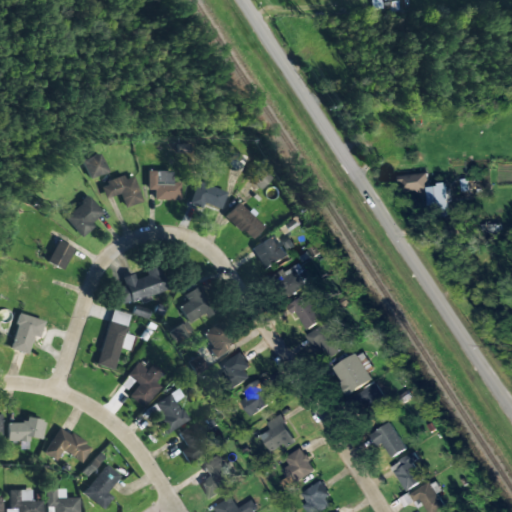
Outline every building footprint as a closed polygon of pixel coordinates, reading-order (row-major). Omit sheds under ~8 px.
[(108,173),(101,154),(83,160),(90,179),(108,173)] [(270,178),(257,165),(246,177),(258,189),(270,178)] [(146,190),(152,190),(153,201),(179,200),(179,182),(171,182),(171,171),(146,171),(146,190)] [(429,191),(427,173),(400,176),(402,193),(429,191)] [(131,177),(124,179),(123,176),(99,185),(104,199),(118,194),(123,208),(141,202),(131,177)] [(200,209),(202,204),(219,210),(226,193),(196,181),(187,204),(200,209)] [(430,210),(449,210),(448,185),(429,186),(430,210)] [(63,218),(81,238),(93,226),(91,223),(101,213),(86,196),(63,218)] [(251,217),(252,216),(237,202),(223,216),(249,241),(262,227),(251,217)] [(271,244),(268,238),(252,247),(264,270),(288,257),(279,240),(271,244)] [(63,270),(72,247),(55,241),(46,263),(63,270)] [(307,285),(300,275),(304,272),(299,264),(285,272),(284,270),(273,276),(288,298),(307,285)] [(118,304),(139,300),(139,303),(150,301),(149,295),(164,292),(158,266),(144,268),(146,277),(133,279),(132,275),(121,277),(123,286),(114,288),(118,304)] [(182,294),(186,303),(178,306),(186,323),(204,314),(205,317),(212,314),(200,286),(182,294)] [(287,306),(291,313),(296,311),(306,330),(323,321),(312,299),(304,303),(301,298),(287,306)] [(96,366),(113,370),(118,348),(128,350),(132,336),(124,334),(129,315),(109,310),(96,366)] [(31,336),(38,338),(42,320),(18,314),(9,349),(26,354),(31,336)] [(335,321),(310,334),(324,361),(343,350),(337,340),(344,336),(335,321)] [(214,357),(233,348),(221,322),(202,332),(214,357)] [(190,334),(185,323),(166,331),(171,342),(190,334)] [(333,367),(347,394),(373,381),(367,370),(371,368),(363,351),(333,367)] [(232,386),(246,377),(243,371),(250,367),(241,352),(219,365),(232,386)] [(186,362),(194,376),(206,369),(197,355),(186,362)] [(127,398),(142,409),(158,387),(153,383),(161,373),(150,364),(146,370),(135,362),(125,376),(137,384),(127,398)] [(272,404),(260,380),(246,387),(250,396),(241,400),(249,416),(272,404)] [(186,420),(174,402),(181,397),(176,389),(153,404),(161,417),(156,420),(165,434),(186,420)] [(266,423),(270,430),(260,436),(270,452),(293,438),(279,415),(266,423)] [(6,423),(5,442),(27,442),(27,438),(41,439),(42,419),(22,418),(22,423),(6,423)] [(390,460),(406,449),(390,423),(373,433),(390,460)] [(180,451),(185,462),(212,450),(202,427),(195,430),(193,425),(177,432),(185,449),(180,451)] [(61,451),(80,463),(90,447),(57,427),(42,454),(55,461),(61,451)] [(289,466),(283,470),(291,485),(314,473),(302,449),(285,457),(289,466)] [(414,463),(418,461),(415,454),(392,465),(404,491),(423,482),(414,463)] [(212,476),(199,484),(209,500),(234,484),(217,456),(204,463),(212,476)] [(111,497),(105,493),(118,476),(104,465),(81,494),(101,510),(111,497)] [(301,493),(307,504),(304,506),(306,511),(321,511),(333,506),(320,482),(301,493)] [(410,495),(418,507),(422,504),(427,511),(440,511),(446,509),(429,482),(410,495)] [(78,511),(77,498),(64,498),(63,488),(44,489),(45,511),(78,511)] [(8,490),(8,510),(4,510),(3,511),(40,511),(41,501),(30,501),(30,490),(8,490)] [(257,511),(258,511),(252,501),(238,508),(232,497),(214,507),(217,511),(257,511)]
